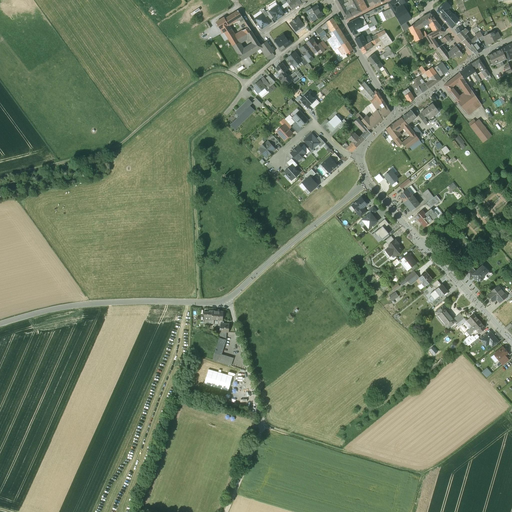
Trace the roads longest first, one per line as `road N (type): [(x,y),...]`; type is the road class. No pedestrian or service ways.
road 1 (track): [(0,178),(110,151),(217,70),(246,84)]
road 2 (unclassified): [(0,325),(102,301),(227,299)]
road 3 (track): [(198,302),(193,140),(236,99)]
road 4 (tertiary): [(369,181),(511,341)]
road 5 (track): [(414,511),(423,477),(262,427)]
road 6 (unclassified): [(227,299),(369,181)]
